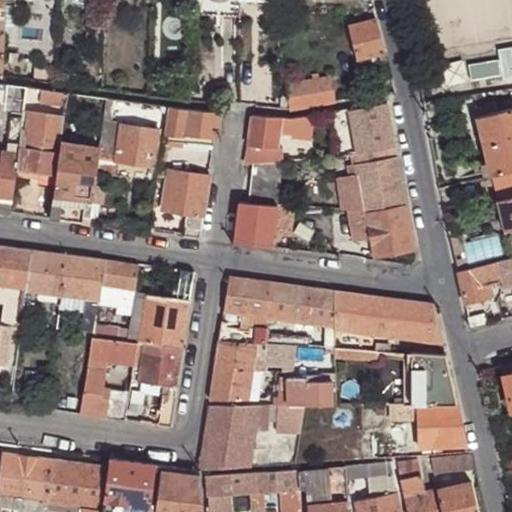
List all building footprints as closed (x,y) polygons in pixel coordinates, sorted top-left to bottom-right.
[(260,27),(273,25),(270,12),(270,10),(258,13),(260,27)] [(385,55),(377,21),(349,29),(357,62),(385,55)] [(453,72),(462,70),(461,64),(451,66),(453,72)] [(454,78),(453,72),(451,66),(443,69),(446,80),(454,78)] [(3,78),(55,85),(55,76),(3,69),(3,78)] [(465,81),(462,70),(453,72),(454,78),(456,83),(465,81)] [(291,111),(334,105),(330,79),(286,87),(291,111)] [(67,94),(42,91),(40,104),(66,107),(67,94)] [(74,95),(67,94),(66,107),(64,117),(63,128),(69,128),(74,95)] [(477,118),(491,175),(511,169),(511,103),(510,96),(476,105),(479,117),(477,118)] [(388,104),(350,110),(351,118),(358,155),(396,148),(388,104)] [(113,109),(107,108),(105,122),(111,124),(113,109)] [(218,114),(170,109),(164,145),(184,148),(185,136),(214,139),(218,114)] [(350,110),(340,112),(341,119),(351,118),(350,110)] [(25,149),(20,149),(19,153),(17,170),(56,176),(63,130),(63,128),(64,117),(30,112),(25,149)] [(20,149),(23,119),(12,117),(10,134),(11,135),(11,143),(5,151),(19,153),(20,149)] [(253,117),(249,148),(277,152),(280,127),(282,119),(253,117)] [(111,124),(105,122),(103,129),(101,148),(98,170),(115,172),(116,162),(153,168),(159,131),(111,124)] [(290,127),(280,127),(277,152),(287,149),(290,127)] [(101,148),(103,129),(95,128),(92,147),(101,148)] [(79,133),(63,130),(56,176),(50,219),(89,224),(93,199),(93,197),(98,170),(101,148),(92,147),(77,146),(79,133)] [(212,151),(214,139),(185,136),(184,148),(212,151)] [(249,148),(245,164),(254,164),(275,163),(277,152),(249,148)] [(398,159),(396,148),(358,155),(353,156),(355,166),(358,165),(398,159)] [(17,170),(19,153),(5,151),(3,151),(0,173),(0,198),(7,200),(13,200),(17,170)] [(275,163),(283,162),(282,154),(277,152),(275,163)] [(344,167),(343,158),(321,159),(315,159),(314,160),(314,168),(344,167)] [(406,205),(398,159),(358,165),(359,175),(362,195),(365,212),(367,211),(406,205)] [(199,160),(197,175),(209,177),(211,162),(199,160)] [(279,206),(285,162),(283,162),(275,163),(254,164),(247,204),(262,205),(277,206),(279,206)] [(351,177),(359,175),(358,165),(355,166),(350,167),(351,177)] [(169,171),(159,169),(158,177),(168,179),(169,171)] [(511,169),(491,175),(498,202),(511,198),(511,169)] [(197,175),(169,171),(168,179),(164,210),(188,214),(186,227),(201,231),(209,177),(197,175)] [(348,210),(365,212),(362,195),(359,175),(351,177),(340,179),(342,211),(348,210)] [(103,199),(93,197),(93,199),(89,224),(103,225),(105,206),(102,205),(103,199)] [(0,211),(11,213),(13,200),(7,200),(0,198),(0,211)] [(511,198),(498,202),(506,232),(511,230),(511,198)] [(282,202),(276,229),(287,232),(294,205),(282,202)] [(277,206),(262,205),(247,204),(240,203),(234,244),(272,248),(277,206)] [(415,251),(406,207),(368,215),(372,240),(376,258),(415,251)] [(368,215),(367,211),(365,212),(348,210),(354,243),(372,240),(368,215)] [(199,238),(201,231),(186,227),(184,237),(199,238)] [(0,286),(26,290),(31,250),(0,246),(0,286)] [(67,255),(31,250),(26,290),(61,295),(67,255)] [(61,295),(99,299),(101,285),(105,262),(105,261),(67,255),(61,295)] [(511,257),(497,261),(502,282),(511,279),(511,257)] [(458,271),(465,303),(486,299),(486,298),(493,296),(490,285),(502,282),(497,261),(458,271)] [(101,285),(136,289),(139,267),(105,262),(101,285)] [(194,273),(180,271),(176,297),(190,299),(194,273)] [(242,315),(269,318),(270,283),(229,277),(224,312),(242,315)] [(336,326),(335,292),(270,283),(269,318),(327,326),(336,326)] [(130,313),(136,289),(101,285),(99,299),(98,305),(122,307),(123,311),(130,313)] [(9,297),(25,299),(26,290),(0,286),(0,297),(9,299),(9,297)] [(183,348),(190,299),(176,297),(137,292),(129,335),(127,342),(137,343),(145,344),(183,348)] [(434,305),(335,292),(336,326),(336,329),(435,343),(443,344),(434,305)] [(12,327),(21,328),(23,316),(25,300),(25,299),(9,297),(9,299),(5,326),(12,327)] [(25,300),(23,316),(33,317),(35,302),(25,300)] [(56,329),(58,316),(57,315),(56,310),(50,311),(47,328),(56,329)] [(471,328),(487,324),(485,314),(469,318),(471,328)] [(258,343),(267,344),(268,335),(269,318),(242,315),(240,329),(222,326),(219,341),(258,343)] [(78,343),(92,346),(93,338),(95,326),(96,321),(83,319),(80,339),(79,339),(78,343)] [(0,365),(7,366),(12,327),(5,326),(0,325),(0,365)] [(95,326),(93,338),(119,341),(120,329),(95,326)] [(328,348),(336,349),(336,341),(336,329),(336,326),(327,326),(327,339),(327,340),(328,348)] [(298,346),(310,347),(310,338),(268,335),(267,344),(298,346)] [(133,367),(137,343),(127,342),(122,342),(119,341),(93,338),(92,346),(89,361),(133,367)] [(252,374),(258,343),(219,341),(215,371),(252,374)] [(336,349),(356,350),(357,343),(336,341),(336,349)] [(294,371),(298,346),(267,344),(258,343),(252,374),(262,374),(262,372),(264,372),(265,367),(284,367),(284,371),(294,371)] [(176,387),(183,348),(145,344),(139,382),(176,387)] [(336,359),(336,349),(328,348),(322,348),(322,372),(337,372),(336,359)] [(380,362),(381,351),(356,350),(336,349),(336,359),(380,362)] [(449,370),(446,356),(413,354),(412,369),(449,370)] [(511,364),(502,367),(504,375),(511,373),(511,364)] [(81,415),(100,417),(102,394),(106,372),(88,369),(81,415)] [(457,405),(449,370),(412,369),(413,399),(413,405),(420,405),(457,405)] [(251,379),(252,374),(215,371),(210,402),(247,401),(251,379)] [(117,396),(128,398),(131,374),(122,373),(117,396)] [(251,379),(247,401),(258,401),(262,379),(251,379)] [(288,379),(288,400),(305,400),(306,383),(305,379),(288,379)] [(306,406),(333,406),(333,382),(306,383),(305,400),(306,406)] [(146,394),(131,391),(128,412),(142,414),(146,394)] [(100,417),(106,418),(109,395),(102,394),(100,417)] [(106,418),(125,421),(128,398),(117,396),(110,395),(109,395),(106,418)] [(171,427),(175,397),(163,396),(159,425),(171,427)] [(408,411),(407,405),(397,406),(394,406),(394,417),(408,417),(408,411)] [(466,445),(457,405),(420,405),(420,412),(421,448),(466,445)] [(256,428),(259,406),(210,406),(200,471),(200,472),(202,472),(249,469),(256,428)] [(277,415),(278,406),(274,406),(269,406),(259,406),(256,428),(266,429),(268,414),(277,415)] [(298,435),(302,406),(288,406),(279,406),(278,406),(277,415),(273,434),(298,435)] [(359,438),(358,462),(371,461),(373,437),(359,438)] [(48,504),(54,462),(3,456),(0,479),(0,497),(40,503),(48,504)] [(443,460),(433,463),(435,475),(478,473),(474,456),(443,460)] [(157,466),(110,460),(109,469),(104,502),(151,508),(157,466)] [(109,469),(54,462),(48,504),(82,508),(102,511),(104,502),(109,469)] [(392,462),(344,466),(345,468),(353,467),(354,479),(394,476),(392,462)] [(398,469),(401,481),(422,477),(419,465),(398,469)] [(200,471),(162,466),(162,471),(202,477),(202,472),(200,472),(200,471)] [(353,467),(345,468),(345,480),(354,479),(353,467)] [(298,471),(299,489),(328,486),(346,485),(345,480),(345,468),(298,471)] [(156,508),(156,511),(161,511),(204,511),(202,477),(162,471),(156,508)] [(258,493),(299,490),(299,489),(298,471),(256,474),(258,493)] [(258,493),(256,474),(208,478),(209,497),(218,496),(258,493)] [(443,511),(439,491),(426,494),(422,477),(401,481),(407,511),(443,511)] [(477,511),(471,484),(439,491),(443,511),(477,511)] [(347,503),(346,485),(328,486),(329,503),(347,503)] [(402,511),(398,495),(356,503),(357,511),(402,511)] [(218,496),(209,497),(210,511),(219,511),(220,508),(218,508),(218,496)] [(0,506),(37,511),(39,511),(40,503),(0,497),(0,506)] [(288,511),(300,511),(299,499),(288,500),(288,511)] [(150,511),(151,508),(104,502),(102,511),(150,511)] [(47,511),(48,504),(40,503),(39,511),(47,511)] [(347,511),(347,503),(329,503),(308,505),(308,511),(347,511)]
